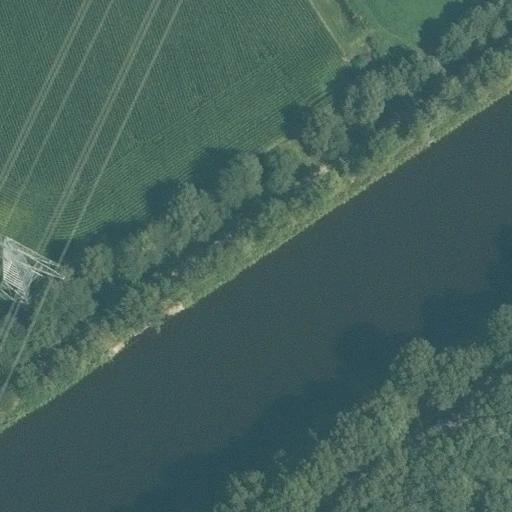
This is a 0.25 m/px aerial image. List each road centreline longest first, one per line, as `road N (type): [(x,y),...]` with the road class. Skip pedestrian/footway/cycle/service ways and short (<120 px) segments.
road 1 (track): [(0,390),(511,43)]
road 2 (track): [(325,511),(511,387)]
